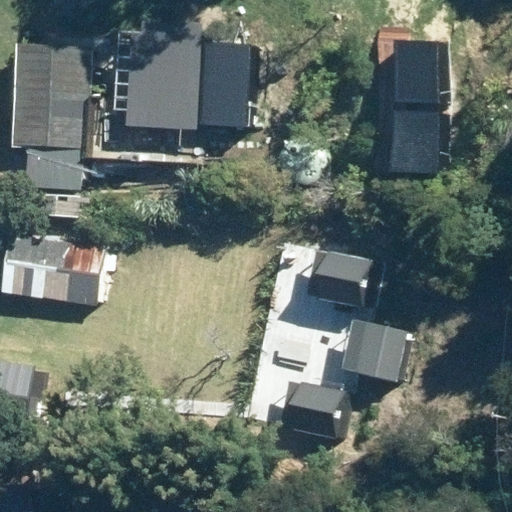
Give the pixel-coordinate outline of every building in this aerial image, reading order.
[(203,41),(124,40),(122,140),(245,142),(246,52),(202,51),(203,41)] [(385,187),(491,186),(490,40),(384,40),(385,187)] [(26,49),(22,148),(94,152),(99,53),(26,49)] [(103,303),(110,252),(16,239),(9,291),(103,303)] [(312,307),(366,314),(371,267),(317,260),(312,307)] [(353,331),(345,380),(395,388),(403,340),(353,331)] [(0,408),(43,410),(44,367),(0,365),(0,408)] [(299,390),(291,434),(337,443),(345,399),(299,390)]
